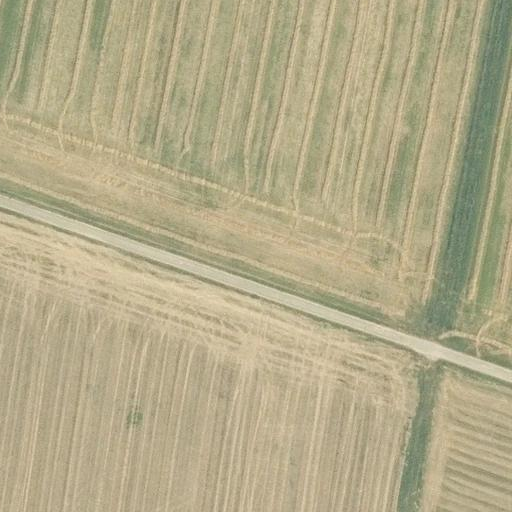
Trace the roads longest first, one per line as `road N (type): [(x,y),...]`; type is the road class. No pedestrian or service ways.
road 1 (track): [(0,202),(511,378)]
road 2 (track): [(511,6),(448,309),(432,351),(406,511)]
